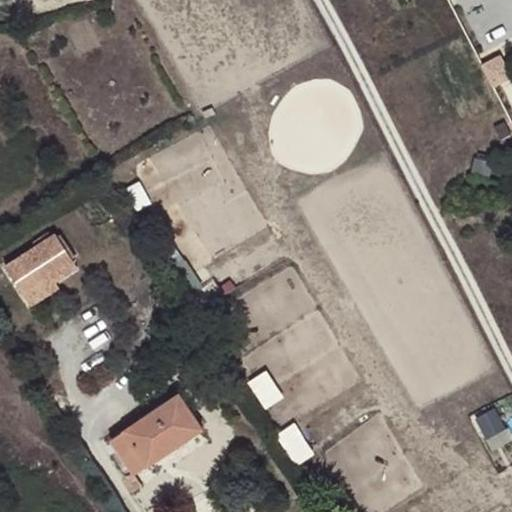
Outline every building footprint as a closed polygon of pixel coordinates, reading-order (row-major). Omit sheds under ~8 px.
[(49,228),(42,233),(45,237),(52,232),(49,228)] [(77,261),(56,229),(52,232),(45,237),(42,233),(33,239),(36,243),(5,263),(23,289),(49,270),(53,277),(77,261)] [(31,302),(57,283),(53,277),(49,270),(23,289),(31,302)] [(186,316),(174,298),(153,312),(157,319),(155,320),(163,331),(186,316)] [(129,317),(146,344),(157,336),(140,309),(129,317)] [(175,390),(106,436),(130,471),(144,462),(138,453),(159,438),(165,448),(199,425),(175,390)] [(297,463),(315,454),(298,422),(280,431),(297,463)] [(159,438),(138,453),(144,462),(165,448),(159,438)] [(280,511),(276,503),(262,511),(263,511),(280,511)]
